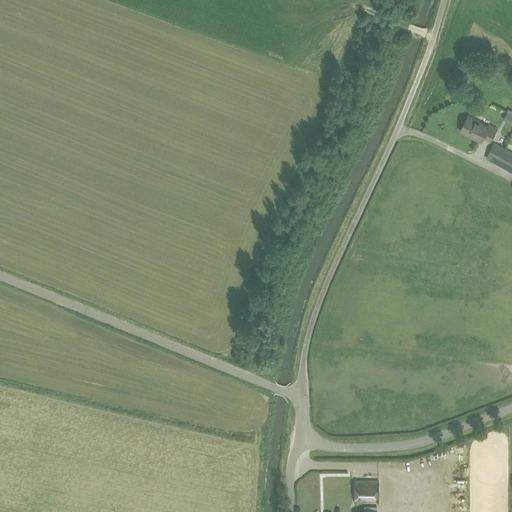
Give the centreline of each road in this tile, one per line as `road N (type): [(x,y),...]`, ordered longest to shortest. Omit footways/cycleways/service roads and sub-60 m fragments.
road 1 (unclassified): [(302,398),(312,318),(444,0)]
road 2 (unclassified): [(0,276),(286,392)]
road 3 (unclassified): [(299,440),(394,447),(511,409)]
